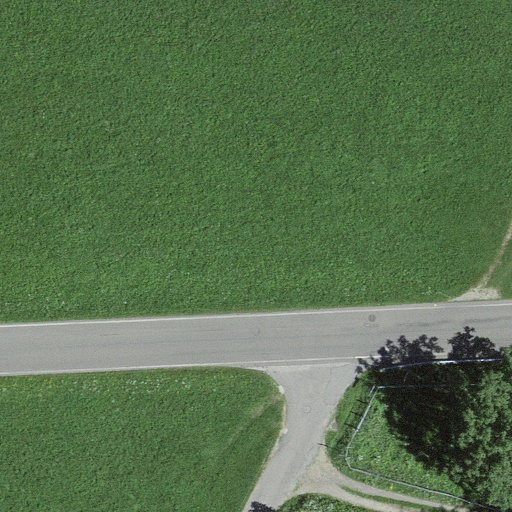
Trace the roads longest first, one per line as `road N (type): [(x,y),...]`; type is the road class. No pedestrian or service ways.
road 1 (tertiary): [(0,356),(320,344)]
road 2 (tertiary): [(320,344),(511,333)]
road 3 (unclassified): [(320,344),(282,457),(253,511)]
road 4 (track): [(434,511),(282,457)]
